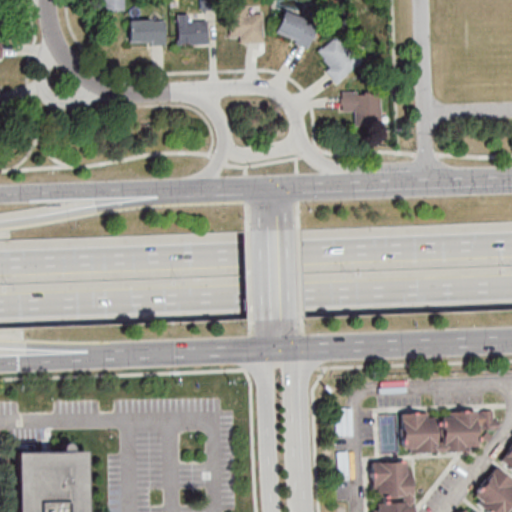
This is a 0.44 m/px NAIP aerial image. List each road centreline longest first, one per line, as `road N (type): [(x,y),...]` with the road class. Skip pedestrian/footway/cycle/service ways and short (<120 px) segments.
road 1 (motorway): [(511,243),(0,262)]
road 2 (motorway): [(0,305),(511,286)]
road 3 (residential): [(428,182),(411,166),(320,162),(300,140),(290,103),(273,89),(189,92)]
road 4 (residential): [(511,384),(399,387),(361,397),(358,511)]
road 5 (secondary): [(279,348),(511,340)]
road 6 (motorway): [(198,190),(0,224)]
road 7 (residential): [(189,92),(124,93),(81,74),(53,47),(46,0)]
road 8 (secondary): [(198,190),(0,194)]
road 9 (secondary): [(105,354),(255,349)]
road 10 (tertiary): [(298,511),(291,368)]
road 11 (tertiary): [(266,368),(272,511)]
road 12 (residential): [(189,92),(217,112),(226,141),(198,190)]
